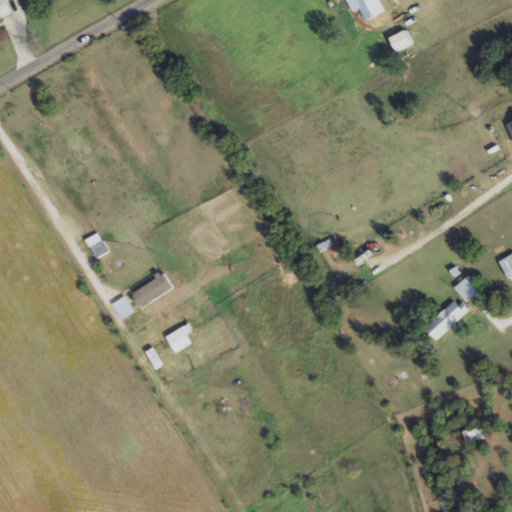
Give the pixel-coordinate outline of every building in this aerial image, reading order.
[(0,10),(0,0),(8,0),(13,10),(2,15),(0,10)] [(111,254),(100,261),(90,243),(101,236),(111,254)] [(511,281),(502,265),(511,259),(511,281)] [(135,297),(166,276),(176,291),(145,312),(135,297)] [(472,313),(440,344),(428,332),(459,300),(472,313)] [(198,345),(179,356),(170,339),(189,328),(198,345)]
